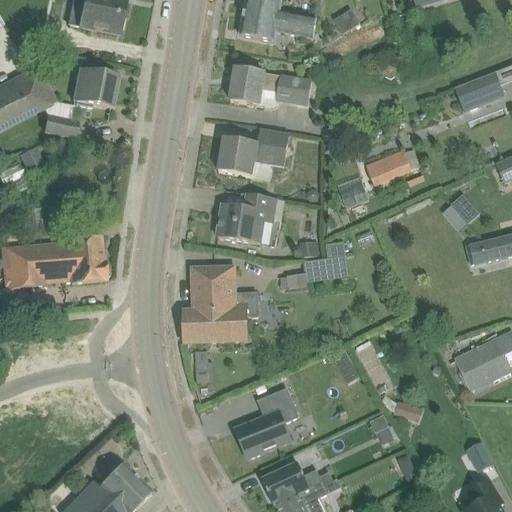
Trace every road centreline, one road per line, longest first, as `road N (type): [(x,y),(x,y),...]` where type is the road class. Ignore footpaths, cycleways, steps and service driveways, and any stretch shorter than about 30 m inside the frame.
road 1 (tertiary): [(153,361),(148,309),(157,213),(191,0)]
road 2 (tertiary): [(205,511),(172,446),(153,361)]
road 3 (residential): [(153,361),(38,378),(0,393)]
